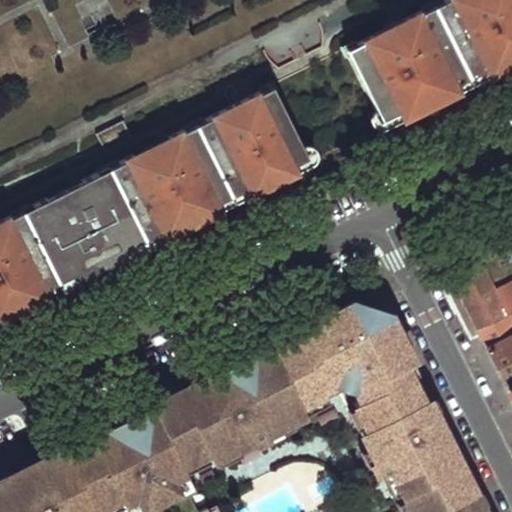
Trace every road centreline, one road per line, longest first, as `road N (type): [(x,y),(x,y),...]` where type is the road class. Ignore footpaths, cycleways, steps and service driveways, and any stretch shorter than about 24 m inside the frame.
road 1 (residential): [(0,401),(379,218)]
road 2 (residential): [(379,218),(511,478)]
road 3 (residential): [(379,218),(511,151)]
